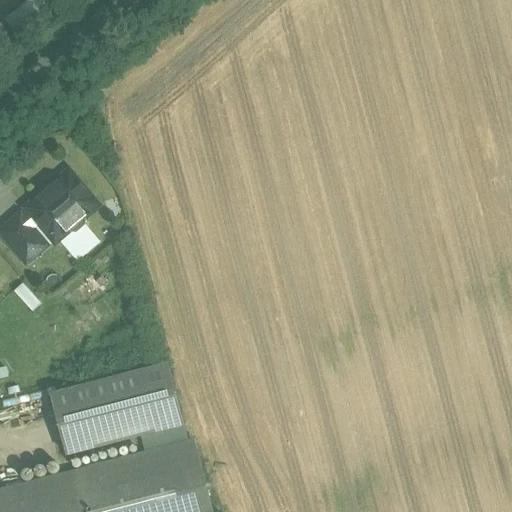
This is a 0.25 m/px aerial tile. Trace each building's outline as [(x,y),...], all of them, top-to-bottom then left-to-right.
[(0,20),(13,36),(46,9),(38,0),(23,0),(0,19),(0,20)] [(104,208),(70,169),(20,212),(38,233),(44,228),(59,246),(104,208)] [(38,233),(20,212),(0,229),(0,236),(29,271),(53,250),(38,233)] [(20,283),(9,293),(29,314),(40,303),(20,283)] [(58,456),(174,426),(158,366),(43,396),(58,456)] [(207,511),(189,440),(0,487),(0,511),(207,511)]
